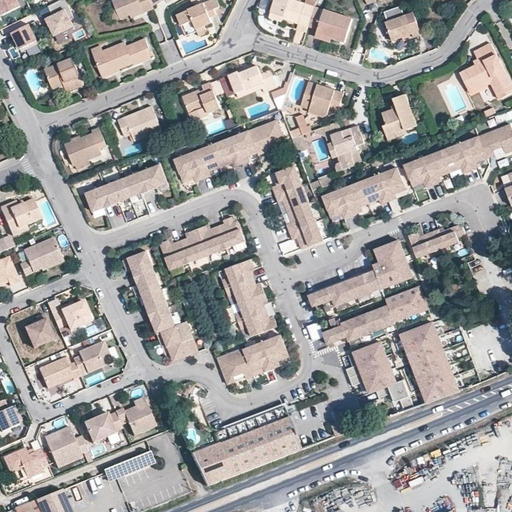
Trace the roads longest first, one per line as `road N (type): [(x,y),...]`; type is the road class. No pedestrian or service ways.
road 1 (primary): [(511,384),(202,511)]
road 2 (residential): [(242,45),(260,42),(378,79),(443,55),(489,0)]
road 3 (residential): [(281,283),(310,359),(301,385),(238,408),(200,376),(150,382)]
road 4 (residential): [(88,253),(233,199),(253,211),(281,283)]
road 5 (residential): [(31,131),(242,45)]
road 6 (residential): [(281,283),(462,199),(481,217)]
road 7 (residential): [(0,329),(32,407),(48,411),(145,370)]
